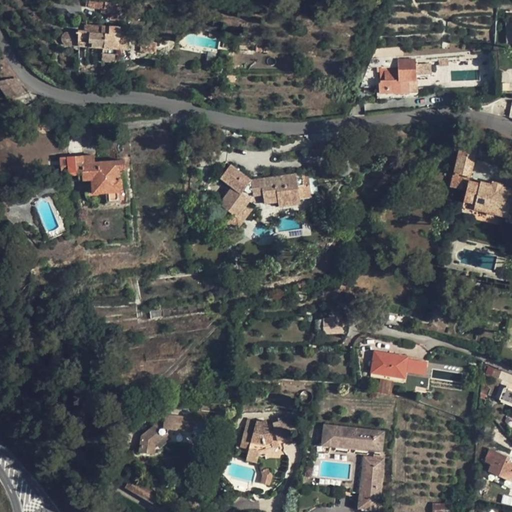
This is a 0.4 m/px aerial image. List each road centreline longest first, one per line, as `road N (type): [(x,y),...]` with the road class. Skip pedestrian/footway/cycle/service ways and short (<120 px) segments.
road 1 (residential): [(511,141),(491,131),(323,134),(85,103),(32,77),(0,16)]
road 2 (residential): [(511,371),(462,345),(382,328),(350,331)]
